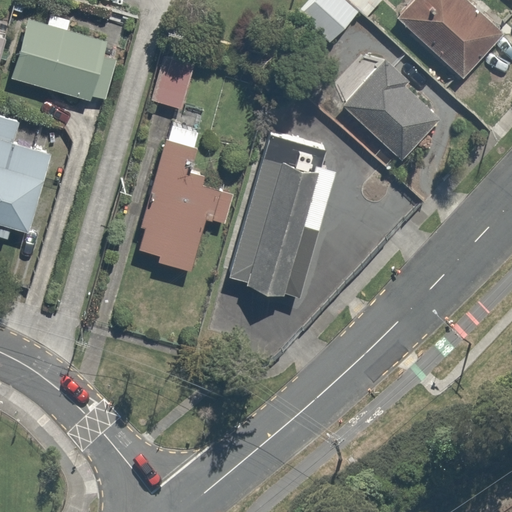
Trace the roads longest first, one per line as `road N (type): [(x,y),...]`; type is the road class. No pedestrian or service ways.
road 1 (tertiary): [(183,511),(321,396),(511,202)]
road 2 (unclassified): [(0,351),(95,422),(168,511)]
